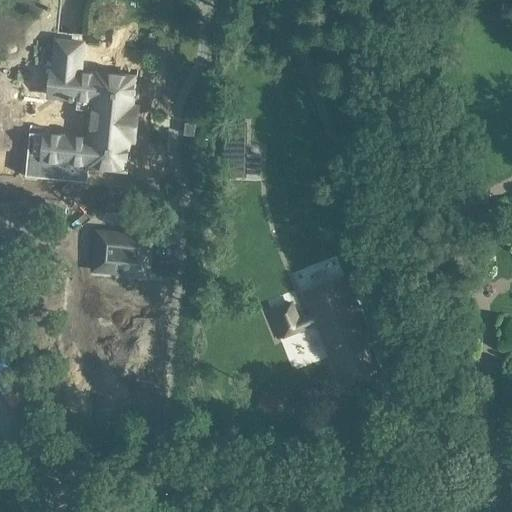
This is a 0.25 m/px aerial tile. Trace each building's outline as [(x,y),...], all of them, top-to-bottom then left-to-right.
[(44,135),(42,159),(41,159),(40,178),(87,182),(88,166),(124,169),(133,77),(97,74),(97,75),(79,73),(82,43),(56,40),(53,71),(51,71),(48,96),(69,98),(69,100),(73,101),(73,98),(94,100),(90,139),(44,135)] [(193,136),(195,124),(185,123),(183,135),(193,136)] [(245,176),(245,150),(226,151),(226,210),(240,210),(240,176),(245,176)] [(154,234),(95,229),(90,273),(149,278),(154,234)] [(355,334),(361,332),(339,278),(305,292),(314,315),(295,322),(289,304),(266,313),(277,339),(299,330),(296,323),(315,316),(342,384),(370,373),(355,334)]
